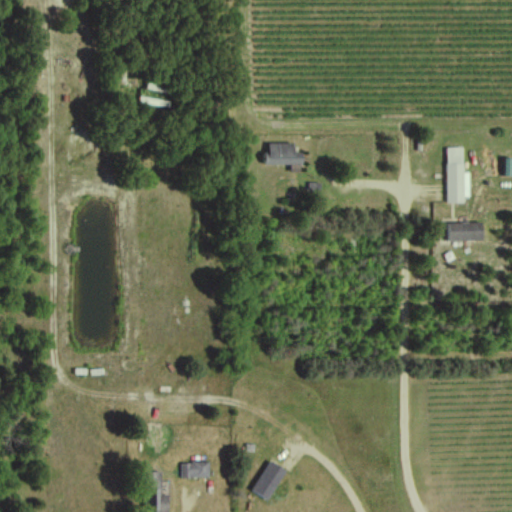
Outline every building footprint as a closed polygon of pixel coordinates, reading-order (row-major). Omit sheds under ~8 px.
[(291,142),(266,142),(266,151),(261,151),(261,164),(288,163),(288,170),(299,170),(298,151),(292,151),(291,142)] [(460,146),(443,147),(445,200),(467,200),(467,171),(461,171),(460,146)] [(445,222),(445,240),(480,240),(480,221),(445,222)] [(207,476),(207,460),(179,461),(179,477),(207,476)] [(250,490),(267,499),(283,469),(266,460),(250,490)] [(159,494),(159,470),(144,471),(145,493),(151,492),(151,511),(166,511),(166,494),(159,494)]
